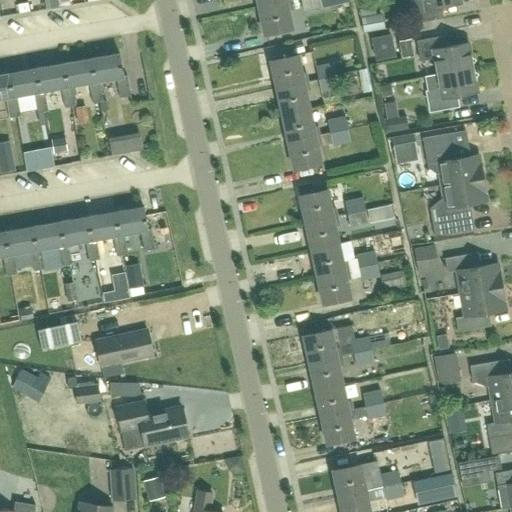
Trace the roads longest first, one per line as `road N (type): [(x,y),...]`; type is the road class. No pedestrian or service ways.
road 1 (unclassified): [(276,511),(204,168)]
road 2 (residential): [(204,168),(0,207)]
road 3 (residential): [(0,45),(170,14)]
road 4 (unclassified): [(204,168),(170,14)]
